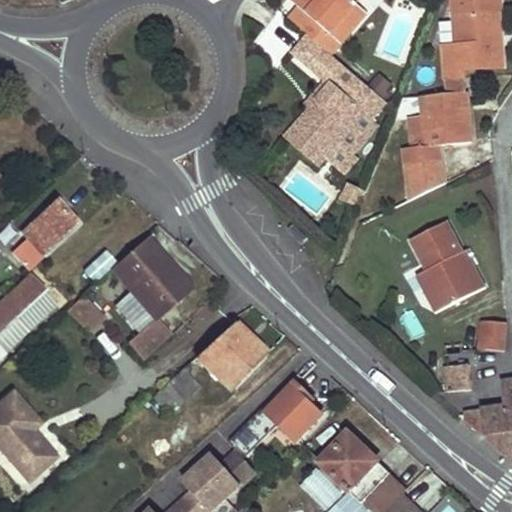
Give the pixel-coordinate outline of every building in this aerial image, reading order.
[(294,0),(292,3),(336,40),(351,22),(347,18),(358,6),(350,0),(358,0),(359,1),(359,0),(294,0)] [(500,13),(498,0),(466,0),(468,17),(453,18),(456,50),(443,51),(447,97),(427,99),(429,120),(418,121),(420,153),(467,148),(463,74),(502,71),(497,13),(500,13)] [(368,15),(358,6),(347,18),(351,22),(336,40),(342,45),(368,15)] [(385,101),(394,90),(378,76),(368,87),(385,101)] [(335,86),(328,81),(305,107),(311,113),(335,86)] [(366,113),(373,120),(385,105),(361,84),(348,99),(335,86),(311,113),(287,140),(318,167),(339,143),(366,113)] [(373,120),(366,113),(339,143),(352,155),(379,125),(373,120)] [(364,195),(349,188),(341,203),(356,211),(364,195)] [(65,208),(59,201),(21,235),(26,241),(11,255),(28,273),(77,228),(61,211),(65,208)] [(447,224),(410,243),(427,274),(431,282),(422,288),(437,316),(486,290),(468,253),(462,254),(447,224)] [(192,291),(149,242),(113,273),(156,322),(157,321),(192,291)] [(100,283),(114,264),(99,252),(84,272),(100,283)] [(427,274),(418,279),(422,288),(431,282),(427,274)] [(0,333),(44,294),(30,277),(0,304),(0,358),(5,354),(0,348),(0,333)] [(44,294),(0,333),(0,348),(5,354),(56,307),(44,294)] [(104,320),(84,298),(69,312),(89,334),(104,320)] [(128,347),(143,363),(151,356),(172,338),(157,321),(156,322),(128,347)] [(486,350),(489,322),(480,321),(478,349),(486,350)] [(506,324),(489,322),(486,350),(504,351),(506,324)] [(103,323),(93,335),(110,350),(120,338),(103,323)] [(266,356),(234,325),(197,359),(231,392),(266,356)] [(204,376),(192,363),(154,398),(171,416),(202,388),(197,383),(204,376)] [(469,367),(444,370),(447,392),(471,389),(469,367)] [(324,413),(294,383),(266,414),(295,442),(324,413)] [(39,425),(13,395),(0,406),(0,450),(29,481),(55,458),(32,431),(39,425)] [(511,407),(507,408),(467,413),(468,421),(508,457),(510,463),(511,462),(511,407)] [(246,456),(263,438),(252,428),(235,446),(246,456)] [(349,429),(320,459),(375,511),(424,511),(406,494),(411,489),(349,429)] [(196,471),(223,501),(253,473),(234,454),(220,467),(211,457),(196,471)] [(175,508),(178,511),(210,511),(223,501),(196,471),(180,484),(190,495),(175,508)] [(437,506),(448,485),(426,474),(416,495),(437,506)]
